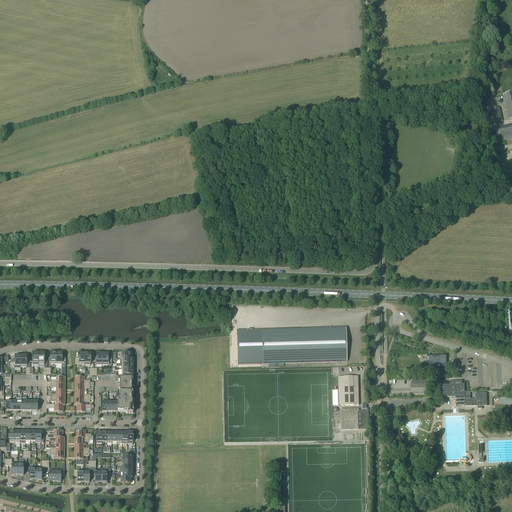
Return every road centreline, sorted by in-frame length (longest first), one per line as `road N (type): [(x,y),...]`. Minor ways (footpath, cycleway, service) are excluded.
road 1 (tertiary): [(0,263),(370,270),(367,0)]
road 2 (primary): [(511,301),(0,285)]
road 3 (residential): [(0,352),(138,348),(140,422)]
road 4 (residential): [(0,481),(44,490),(138,489),(140,422)]
road 5 (track): [(371,107),(193,135)]
road 6 (residential): [(0,421),(140,422)]
